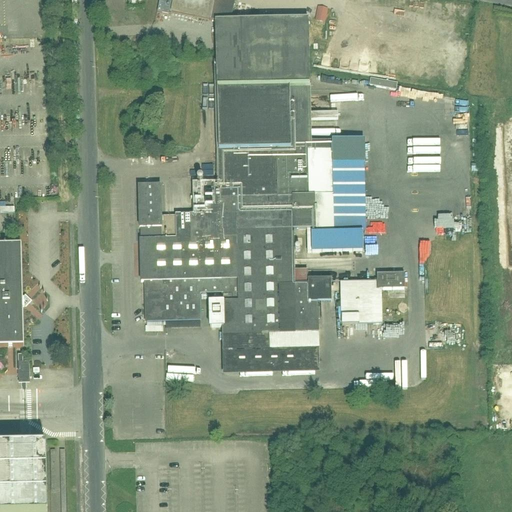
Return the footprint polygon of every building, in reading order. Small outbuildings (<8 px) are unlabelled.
[(159,0),(156,16),(169,19),(170,16),(208,24),(208,25),(213,26),(229,26),(234,3),(219,0),(159,0)] [(326,11),(317,9),(313,23),(323,26),(326,11)] [(223,378),(318,376),(317,353),(316,307),(330,307),(330,284),(307,284),(307,289),(292,290),(291,234),(306,233),(307,258),(361,257),(361,236),(364,236),(362,143),(310,145),(307,24),(229,26),(213,26),(217,187),(192,187),(192,218),(174,219),(174,220),(160,220),(160,190),(137,190),(138,232),(140,232),(140,244),(139,244),(140,285),(143,285),(144,324),(200,323),(200,317),(207,317),(208,333),(222,332),(223,378)] [(372,81),(371,88),(399,90),(399,82),(372,81)] [(457,235),(457,218),(439,217),(439,231),(434,231),(433,235),(457,235)] [(0,353),(25,353),(23,251),(0,251),(0,353)] [(380,278),(380,285),(380,293),(403,292),(403,277),(380,278)] [(380,285),(340,286),(341,328),(381,327),(380,293),(380,285)] [(29,381),(29,364),(18,364),(18,381),(29,381)] [(0,457),(0,511),(53,511),(52,456),(0,457)]
